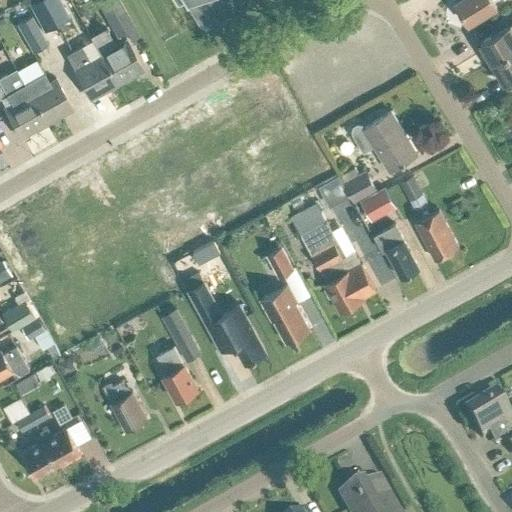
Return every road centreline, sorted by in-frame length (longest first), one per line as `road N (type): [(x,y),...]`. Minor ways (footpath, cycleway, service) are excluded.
road 1 (residential): [(0,192),(343,0)]
road 2 (tertiary): [(56,511),(360,346)]
road 3 (residential): [(381,0),(511,207)]
road 4 (unclassified): [(207,511),(395,405)]
road 5 (tertiary): [(360,346),(511,264)]
road 6 (unclassified): [(501,511),(434,401)]
